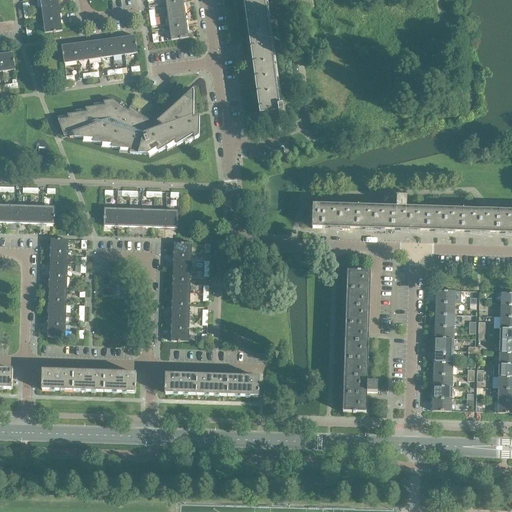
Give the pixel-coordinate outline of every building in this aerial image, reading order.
[(59,7),(57,0),(40,0),(42,9),(59,7)] [(279,115),(284,115),(282,106),(281,106),(279,107),(264,0),(243,0),(260,115),(267,114),(269,119),(279,115)] [(185,14),(184,2),(166,4),(168,16),(185,14)] [(61,19),(59,7),(42,9),(44,21),(61,19)] [(187,26),(185,14),(168,16),(170,28),(187,26)] [(62,32),(61,19),(44,21),(46,33),(45,33),(45,34),(53,33),(55,33),(62,32)] [(189,39),(187,26),(170,28),(171,41),(180,40),(182,40),(182,39),(189,39)] [(136,44),(135,37),(122,38),(125,56),(137,54),(136,46),(137,46),(136,43),(136,44)] [(125,56),(122,38),(110,40),(113,57),(125,56)] [(113,57),(110,40),(98,42),(101,59),(113,57)] [(101,59),(98,42),(86,43),(89,61),(101,59)] [(89,61),(86,43),(74,45),(77,62),(89,61)] [(77,62),(74,45),(62,47),(63,54),(62,54),(63,56),(64,64),(77,62)] [(13,54),(0,55),(3,73),(15,71),(14,62),(14,60),(13,54)] [(157,123),(149,116),(148,116),(146,119),(130,108),(128,111),(113,101),(103,102),(105,106),(85,109),(87,113),(67,115),(69,119),(58,121),(64,137),(68,136),(69,138),(94,140),(93,144),(112,145),(111,149),(131,150),(130,154),(147,156),(157,150),(158,154),(175,143),(176,147),(193,137),(194,140),(199,137),(200,117),(193,120),(194,90),(157,123)] [(397,198),(396,208),(313,206),(312,229),(313,229),(323,229),(322,229),(323,229),(323,228),(340,228),(340,230),(340,228),(375,229),(375,231),(375,229),(394,230),(394,228),(400,229),(400,230),(401,230),(401,229),(410,229),(410,232),(411,230),(444,231),(444,233),(445,233),(445,231),(479,233),(479,234),(480,234),(480,233),(511,233),(511,212),(406,209),(407,198),(406,198),(397,198)] [(17,224),(18,207),(6,207),(5,224),(17,224)] [(29,224),(30,207),(18,207),(17,224),(29,224)] [(42,225),(42,208),(30,207),(29,224),(42,225)] [(54,208),(42,208),(42,225),(54,225),(54,218),(55,218),(55,216),(54,216),(55,208),(54,208)] [(116,227),(117,210),(105,210),(105,209),(104,209),(104,218),(103,218),(103,220),(104,220),(104,227),(116,227)] [(128,228),(129,210),(117,210),(116,227),(128,228)] [(141,228),(141,211),(129,210),(128,228),(141,228)] [(153,228),(153,211),(141,211),(141,228),(153,228)] [(165,229),(165,212),(153,211),(153,228),(165,229)] [(177,212),(165,212),(165,229),(177,229),(178,222),(178,220),(178,212),(177,212)] [(51,240),(51,241),(50,253),(68,254),(68,241),(60,240),(58,240),(51,240)] [(174,244),(174,257),(191,257),(191,245),(192,245),(183,244),(181,244),(174,244)] [(67,266),(68,254),(50,253),(50,265),(67,266)] [(190,269),(191,257),(174,257),(173,269),(190,269)] [(67,278),(67,266),(50,265),(50,277),(67,278)] [(190,282),(190,269),(173,269),(173,281),(190,282)] [(229,270),(229,272),(229,280),(228,280),(228,281),(237,281),(237,270),(238,270),(229,270)] [(378,384),(367,383),(371,273),(347,272),(347,273),(349,273),(348,308),(346,308),(346,309),(348,309),(347,343),(345,343),(345,344),(347,344),(346,378),(344,378),(346,379),(345,412),(343,412),(343,413),(366,414),(367,393),(377,394),(378,384)] [(66,290),(67,278),(50,277),(49,289),(66,290)] [(190,294),(190,282),(173,281),(173,293),(190,294)] [(66,302),(66,290),(49,289),(49,301),(66,302)] [(436,292),(436,304),(455,304),(455,292),(436,292)] [(189,306),(190,294),(173,293),(172,305),(189,306)] [(511,293),(501,294),(501,306),(511,306),(511,293)] [(66,314),(66,302),(49,301),(48,313),(66,314)] [(454,316),(455,304),(436,304),(435,315),(454,316)] [(189,318),(189,306),(172,305),(172,317),(189,318)] [(511,318),(511,306),(501,306),(500,318),(511,318)] [(65,326),(66,314),(48,313),(48,326),(65,326)] [(454,328),(454,316),(435,315),(435,327),(454,328)] [(188,330),(189,318),(172,317),(171,330),(188,330)] [(511,329),(511,318),(500,318),(500,329),(511,329)] [(65,338),(65,326),(48,326),(48,338),(54,338),(54,339),(57,339),(57,338),(65,339),(65,338)] [(453,340),(454,328),(435,327),(434,339),(453,340)] [(511,342),(511,329),(500,329),(500,342),(511,342)] [(188,342),(188,330),(171,330),(171,342),(178,342),(178,343),(180,343),(180,342),(188,343),(189,342),(188,342)] [(453,352),(453,340),(434,339),(434,352),(453,352)] [(511,354),(511,342),(500,342),(499,354),(511,354)] [(453,364),(453,352),(434,352),(434,364),(453,364)] [(511,366),(511,354),(499,354),(499,366),(511,366)] [(452,376),(453,364),(434,364),(433,376),(452,376)] [(511,378),(511,366),(499,366),(494,366),(493,377),(498,377),(511,378)] [(13,370),(0,369),(0,389),(12,390),(13,370)] [(73,392),(74,372),(42,371),(41,391),(73,392)] [(104,393),(105,373),(74,372),(73,392),(104,393)] [(135,394),(136,382),(136,374),(105,373),(104,393),(135,394)] [(196,396),(197,376),(165,375),(165,395),(196,396)] [(227,397),(228,377),(197,376),(196,396),(227,397)] [(452,388),(452,376),(433,376),(433,388),(452,388)] [(259,378),(240,377),(228,377),(227,397),(259,398),(259,378)] [(511,389),(511,378),(498,377),(498,389),(511,389)] [(451,400),(452,388),(433,388),(433,400),(451,400)] [(511,402),(511,389),(498,389),(498,402),(511,402)] [(451,413),(451,400),(433,400),(432,412),(451,413)] [(511,414),(511,402),(498,402),(497,414),(511,414)]
